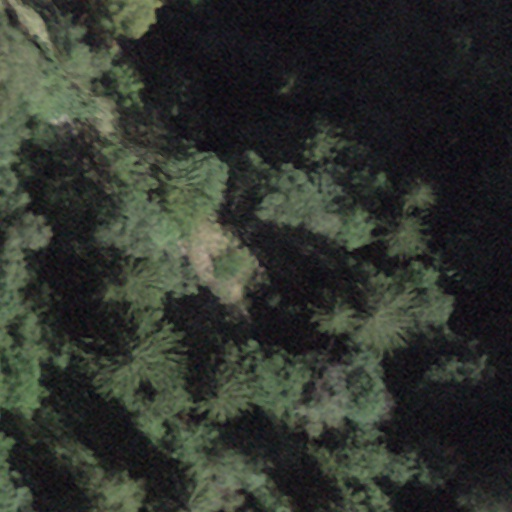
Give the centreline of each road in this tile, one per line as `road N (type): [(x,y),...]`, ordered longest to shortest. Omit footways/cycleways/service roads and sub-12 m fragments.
road 1 (motorway): [(0,176),(408,511)]
road 2 (motorway): [(511,212),(243,0)]
